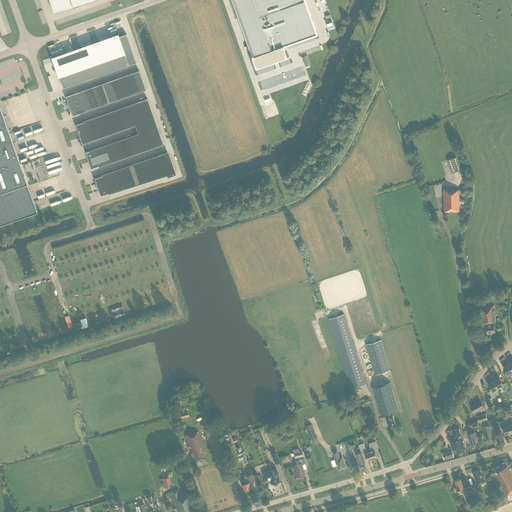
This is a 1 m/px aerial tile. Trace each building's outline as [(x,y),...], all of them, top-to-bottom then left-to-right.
[(50,0),(54,13),(90,0),(50,0)] [(286,57),(282,46),(315,34),(303,0),(299,2),(298,0),(233,0),(253,55),(251,56),(255,67),(270,62),(270,64),(277,62),(277,60),(286,57)] [(0,29),(2,36),(13,32),(5,10),(0,11),(2,18),(0,18),(0,29)] [(123,51),(122,48),(121,45),(120,42),(119,39),(119,37),(118,34),(113,35),(113,37),(104,40),(111,59),(116,57),(120,56),(125,54),(124,53),(123,51)] [(102,62),(107,60),(111,59),(104,40),(99,42),(98,41),(95,42),(102,62)] [(102,62),(95,42),(92,43),(92,44),(86,46),(93,65),(97,64),(102,62)] [(80,47),(77,48),(84,68),(88,67),(93,65),(86,46),(81,48),(80,47)] [(84,68),(77,48),(74,49),(74,50),(68,52),(75,71),(77,71),(80,70),(84,68)] [(75,71),(68,52),(56,57),(56,56),(51,57),(52,61),(53,61),(59,77),(64,75),(70,73),(73,72),(75,71)] [(120,56),(124,66),(128,64),(127,62),(126,59),(125,56),(125,54),(120,56)] [(120,56),(116,57),(119,67),(124,66),(120,56)] [(116,57),(111,59),(115,69),(119,67),(116,57)] [(110,70),(115,69),(111,59),(107,60),(110,70)] [(110,70),(107,60),(102,62),(106,72),(110,70)] [(102,62),(97,64),(101,74),(106,72),(102,62)] [(97,75),(101,74),(97,64),(93,65),(97,75)] [(88,67),(92,77),(97,75),(93,65),(88,67)] [(84,68),(87,78),(92,77),(88,67),(84,68)] [(64,75),(68,85),(73,83),(70,73),(64,75)] [(64,75),(59,77),(63,88),(62,87),(68,85),(64,75)] [(134,83),(133,80),(130,81),(127,82),(128,85),(131,93),(137,91),(136,88),(134,83)] [(122,84),(123,87),(126,95),(131,93),(128,85),(127,82),(125,83),(122,84)] [(82,101),(79,93),(79,92),(73,94),(76,103),(82,101)] [(69,106),(76,103),(73,94),(66,96),(69,106)] [(147,99),(138,103),(141,111),(151,108),(147,99)] [(80,113),(85,111),(85,110),(82,101),(76,103),(80,113)] [(80,113),(76,103),(69,106),(72,115),(80,113)] [(132,104),(136,114),(137,118),(140,117),(143,116),(141,111),(138,103),(132,104)] [(0,222),(37,211),(0,105),(0,222)] [(151,108),(141,111),(143,116),(152,113),(151,108)] [(140,117),(142,122),(154,117),(152,113),(143,116),(140,117)] [(134,119),(137,118),(136,114),(131,115),(127,117),(130,126),(136,124),(134,119)] [(134,119),(136,124),(137,129),(144,127),(142,122),(140,117),(137,118),(134,119)] [(142,122),(144,127),(156,123),(154,117),(142,122)] [(87,131),(92,129),(88,120),(84,122),(85,126),(81,128),(83,132),(87,131)] [(83,132),(81,128),(85,126),(84,122),(75,125),(79,134),(83,132)] [(146,132),(157,128),(156,123),(144,127),(146,132)] [(137,129),(139,134),(141,140),(148,138),(146,132),(144,127),(137,129)] [(157,128),(146,132),(148,138),(148,139),(160,135),(157,128)] [(82,143),(90,140),(87,131),(83,132),(79,134),(82,143)] [(148,139),(151,147),(163,143),(160,135),(148,139)] [(151,147),(148,139),(148,138),(141,140),(145,149),(151,147)] [(141,140),(139,141),(136,142),(140,151),(145,149),(141,140)] [(97,160),(97,158),(94,150),(85,153),(89,163),(97,160)] [(54,155),(42,159),(46,171),(58,166),(54,155)] [(448,160),(452,173),(462,169),(457,157),(448,160)] [(99,165),(97,160),(89,163),(91,168),(99,165)] [(163,164),(158,165),(162,176),(166,174),(166,173),(164,168),(163,164)] [(158,165),(154,167),(157,177),(162,176),(158,165)] [(94,178),(97,187),(105,184),(105,181),(102,175),(94,178)] [(119,176),(116,177),(120,189),(126,187),(123,178),(122,175),(119,176)] [(120,189),(116,177),(113,178),(110,179),(115,191),(120,189)] [(105,181),(105,184),(109,193),(115,191),(110,179),(108,180),(105,181)] [(100,196),(109,193),(105,184),(97,187),(100,196)] [(444,211),(460,211),(459,190),(454,190),(454,189),(443,189),(444,211)] [(494,324),(497,323),(493,305),(479,307),(482,326),(485,326),(486,334),(496,332),(494,324)] [(123,306),(111,310),(114,319),(126,316),(123,306)] [(366,384),(353,342),(344,314),(329,318),(351,389),(366,384)] [(375,375),(390,370),(381,340),(366,344),(375,375)] [(511,369),(509,364),(503,367),(507,374),(504,375),(507,380),(511,378),(511,376),(511,374),(511,369)] [(503,384),(499,378),(494,381),(498,388),(501,387),(503,391),(508,388),(505,383),(503,384)] [(499,391),(498,388),(494,381),(488,384),(491,390),(489,392),(492,397),(497,395),(496,393),(499,391)] [(389,425),(389,426),(395,424),(393,415),(391,415),(390,412),(398,409),(390,382),(372,387),(380,415),(387,413),(388,416),(386,417),(386,416),(382,417),(385,426),(389,425)] [(470,406),(474,413),(484,408),(480,401),(470,406)] [(178,419),(188,416),(187,411),(176,414),(178,419)] [(503,428),(505,434),(511,433),(509,425),(505,426),(504,421),(499,422),(500,429),(503,428)] [(305,427),(313,444),(318,441),(311,424),(305,427)] [(486,440),(493,438),(489,426),(483,427),(486,440)] [(453,450),(464,447),(462,437),(461,437),(459,428),(452,430),(450,430),(450,431),(450,432),(450,433),(451,434),(453,434),(454,439),(450,440),(453,450)] [(463,431),(465,438),(469,437),(470,444),(478,442),(475,432),(469,434),(468,430),(463,431)] [(195,462),(205,458),(204,453),(205,452),(198,432),(193,433),(194,434),(190,435),(190,434),(185,436),(189,447),(190,446),(195,462)] [(370,452),(372,459),(375,458),(377,457),(375,450),(378,449),(375,441),(369,443),(371,448),(372,451),(370,452)] [(359,445),(361,450),(363,449),(367,460),(369,460),(370,460),(372,459),(370,452),(367,452),(364,443),(359,445)] [(359,445),(360,447),(356,448),(354,444),(351,446),(353,450),(356,449),(357,453),(355,454),(359,464),(365,462),(360,450),(361,450),(359,445)] [(335,459),(331,461),(333,467),(337,465),(339,470),(346,468),(342,456),(340,457),(337,450),(332,452),(335,459)] [(444,460),(454,457),(452,450),(442,453),(444,460)] [(280,461),(276,452),(271,454),(275,463),(280,461)] [(293,465),(294,467),(293,468),(293,470),(294,471),(295,471),(296,477),(304,475),(302,464),(305,464),(303,458),(298,459),(299,464),(293,465)] [(510,495),(511,493),(511,475),(505,462),(492,468),(496,475),(495,475),(497,478),(497,479),(506,496),(510,494),(510,495)] [(279,481),(276,469),(268,471),(268,472),(263,473),(265,480),(270,479),(271,483),(279,481)] [(480,470),(473,473),(477,483),(480,482),(481,484),(486,482),(485,480),(484,476),(482,476),(480,470)] [(242,484),(244,491),(251,489),(249,482),(254,481),(252,474),(244,477),(245,480),(241,481),(241,484),(242,484)] [(165,487),(171,485),(169,476),(163,478),(165,487)] [(462,492),(465,491),(460,479),(455,481),(457,487),(455,488),(456,491),(461,489),(462,492)] [(474,486),(468,488),(471,497),(477,494),(474,486)] [(191,511),(193,511),(188,494),(184,495),(184,494),(179,495),(178,489),(171,491),(177,511),(191,511)]
